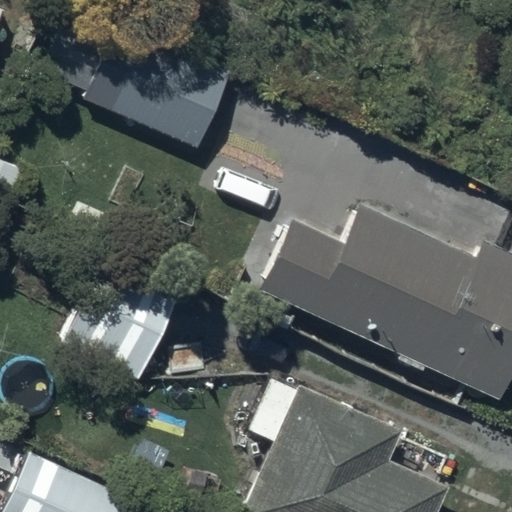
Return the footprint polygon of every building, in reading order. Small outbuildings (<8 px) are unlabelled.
[(111,16),(78,93),(191,140),(224,64),(111,16)] [(335,226),(285,203),(251,276),(491,385),(511,338),(511,242),(476,226),(468,243),(352,189),(335,226)] [(94,238),(54,330),(131,363),(172,272),(94,238)] [(291,374),(264,363),(242,414),(267,424),(233,502),(257,511),(425,511),(442,473),(380,446),(395,414),(292,370),(291,374)] [(24,436),(0,491),(0,511),(109,511),(124,479),(24,436)]
